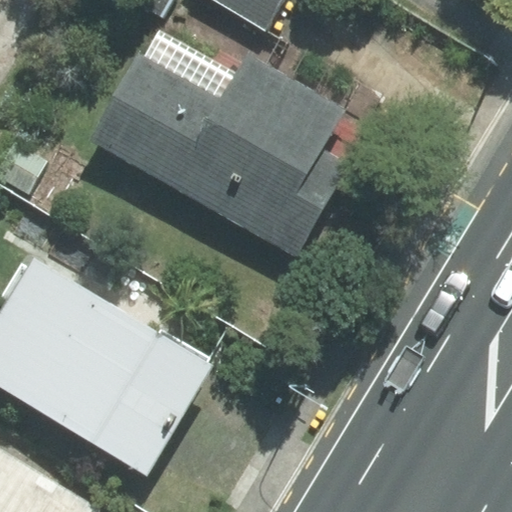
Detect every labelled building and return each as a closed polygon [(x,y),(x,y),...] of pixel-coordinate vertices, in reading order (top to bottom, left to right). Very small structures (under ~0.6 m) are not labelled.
[(280,0),(200,0),(260,35),(280,0)] [(336,120),(241,63),(212,110),(136,65),(90,143),(295,266),(346,180),(312,160),(336,120)] [(47,165),(10,144),(0,160),(0,186),(26,202),(47,165)] [(207,370),(19,264),(0,297),(0,406),(141,486),(207,370)] [(0,451),(0,511),(99,511),(101,510),(0,451)]
